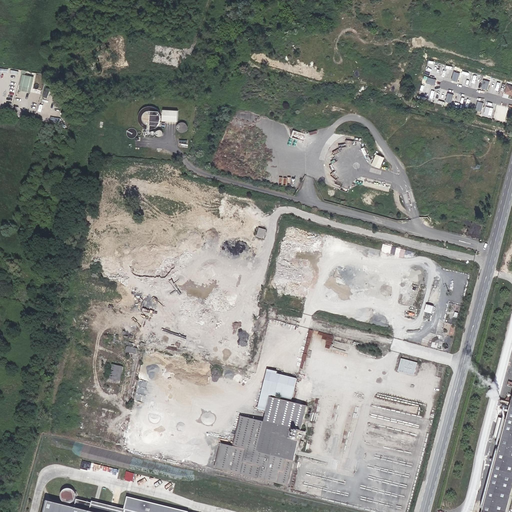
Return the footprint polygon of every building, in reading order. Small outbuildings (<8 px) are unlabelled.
[(457,82),(461,69),(456,68),(453,81),(457,82)] [(11,81),(18,83),(20,76),(13,74),(11,81)] [(23,74),(20,90),(29,91),(32,75),(23,74)] [(487,76),(483,89),(488,91),(491,78),(487,76)] [(454,96),(449,94),(445,107),(450,109),(454,96)] [(479,103),(476,116),(481,117),(484,104),(479,103)] [(164,110),(164,121),(179,122),(179,110),(164,110)] [(180,123),(179,124),(178,126),(178,127),(178,129),(178,130),(179,132),(180,132),(181,133),(183,133),(184,133),(186,133),(188,132),(189,130),(189,129),(189,127),(189,126),(188,125),(187,123),(186,122),(184,122),(183,122),(181,123),(180,123)] [(375,155),(371,166),(380,169),(384,158),(375,155)] [(123,355),(134,357),(135,351),(125,349),(123,355)] [(416,377),(419,363),(402,359),(399,372),(416,377)] [(106,381),(117,383),(120,368),(109,365),(106,381)] [(278,373),(269,371),(260,408),(269,410),(266,422),(242,416),(235,446),(222,444),(216,468),(290,487),(309,408),(273,399),(273,397),(292,401),(296,380),(278,376),(278,373)] [(505,511),(511,490),(511,403),(510,410),(508,418),(499,416),(494,436),(502,438),(483,507),(481,511),(505,511)] [(67,503),(53,500),(50,511),(192,511),(130,496),(127,508),(95,501),(95,502),(80,499),(79,506),(67,503)]
